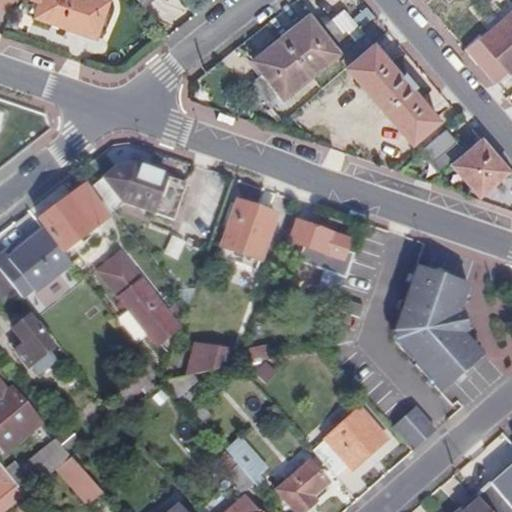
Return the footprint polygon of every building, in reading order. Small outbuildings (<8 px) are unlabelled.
[(43,0),(39,12),(97,33),(107,0),(43,0)] [(511,5),(506,11),(508,15),(481,37),(510,70),(511,68),(511,5)] [(309,17),(279,40),(311,79),(340,56),(344,61),(338,66),(342,70),(371,45),(344,13),(321,29),(309,17)] [(311,79),(279,40),(250,62),(261,78),(248,88),(269,113),(311,79)] [(438,121),(371,45),(342,70),(409,146),(438,121)] [(469,185),(465,195),(511,210),(511,174),(481,139),(466,152),(446,128),(420,151),(441,174),(452,164),(469,185)] [(91,185),(110,208),(119,201),(173,219),(185,184),(131,164),(113,167),(91,185)] [(107,214),(82,184),(39,218),(63,249),(107,214)] [(260,261),(276,217),(238,205),(223,248),(260,261)] [(345,279),(354,255),(345,252),(349,243),(295,224),(288,242),(316,252),(311,268),(345,279)] [(38,299),(75,269),(45,232),(13,257),(11,255),(0,263),(0,270),(14,288),(24,301),(33,293),(38,299)] [(169,237),(162,255),(176,260),(183,242),(169,237)] [(177,329),(118,254),(97,270),(158,345),(177,329)] [(457,315),(466,286),(414,268),(392,331),(393,343),(438,394),(480,358),(461,334),(453,325),(457,315)] [(14,288),(0,270),(0,298),(0,299),(14,288)] [(338,300),(334,312),(358,320),(362,308),(338,300)] [(463,314),(457,315),(453,325),(461,334),(467,333),(463,314)] [(55,349),(29,318),(14,332),(26,346),(9,360),(23,376),(55,349)] [(237,367),(244,347),(196,344),(193,377),(237,367)] [(262,344),(244,347),(246,360),(264,357),(262,344)] [(151,382),(143,372),(111,397),(119,407),(140,391),(145,397),(155,389),(150,384),(151,382)] [(181,379),(163,382),(174,394),(193,377),(181,379)] [(270,396),(280,391),(275,380),(265,385),(270,396)] [(0,443),(37,415),(32,409),(23,416),(0,386),(0,443)] [(175,397),(197,422),(205,415),(184,390),(175,397)] [(413,450),(435,430),(414,406),(391,426),(413,450)] [(356,408),(310,449),(334,476),(347,464),(351,469),(385,440),(356,408)] [(56,439),(67,453),(79,443),(68,429),(56,439)] [(218,445),(227,455),(236,446),(228,436),(218,445)] [(57,471),(72,458),(67,453),(56,439),(19,470),(14,463),(5,470),(26,496),(57,471)] [(238,467),(248,479),(262,467),(240,443),(236,446),(227,455),(238,467)] [(101,458),(94,449),(87,454),(94,464),(101,458)] [(102,495),(72,458),(57,471),(87,507),(102,495)] [(0,511),(5,511),(26,496),(5,470),(0,463),(0,511)] [(325,484),(307,463),(275,492),(292,511),(305,511),(314,505),(309,499),(325,484)] [(511,511),(511,464),(476,496),(489,511),(511,511)] [(248,479),(238,467),(227,477),(241,493),(252,483),(248,479)] [(57,489),(49,480),(36,492),(43,500),(57,489)] [(261,511),(247,495),(226,511),(261,511)] [(489,511),(476,496),(475,495),(458,510),(459,511),(489,511)]
